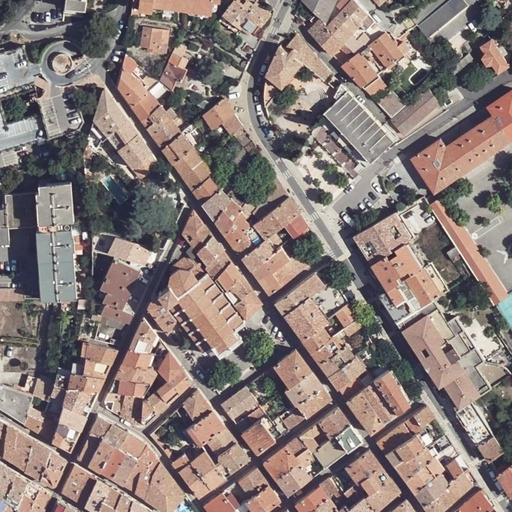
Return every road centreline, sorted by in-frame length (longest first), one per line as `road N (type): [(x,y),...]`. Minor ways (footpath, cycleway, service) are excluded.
road 1 (tertiary): [(336,250),(485,477)]
road 2 (tertiary): [(283,9),(250,101),(262,137),(336,250)]
road 3 (residential): [(299,341),(422,511)]
road 4 (residential): [(191,197),(99,70),(105,50)]
road 5 (residential): [(72,457),(145,308)]
road 6 (residential): [(295,511),(215,403)]
road 7 (residential): [(268,299),(191,197)]
road 8 (residential): [(145,308),(191,197)]
